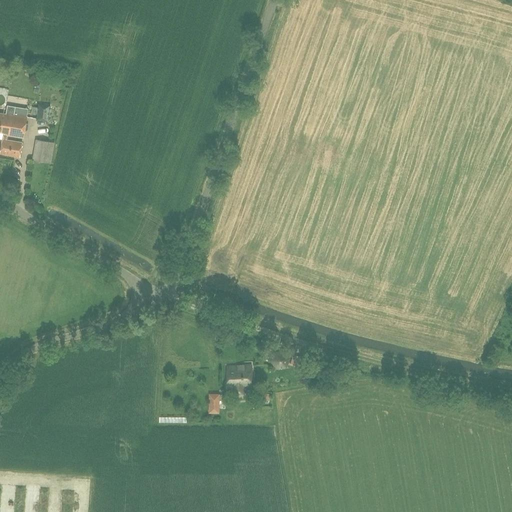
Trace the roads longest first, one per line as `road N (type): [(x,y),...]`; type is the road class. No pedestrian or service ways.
road 1 (track): [(511,393),(289,339),(163,296)]
road 2 (unclassified): [(163,296),(183,270),(276,0)]
road 3 (unclassified): [(163,296),(0,197)]
road 4 (unclassified): [(0,375),(38,346),(117,321),(163,296)]
